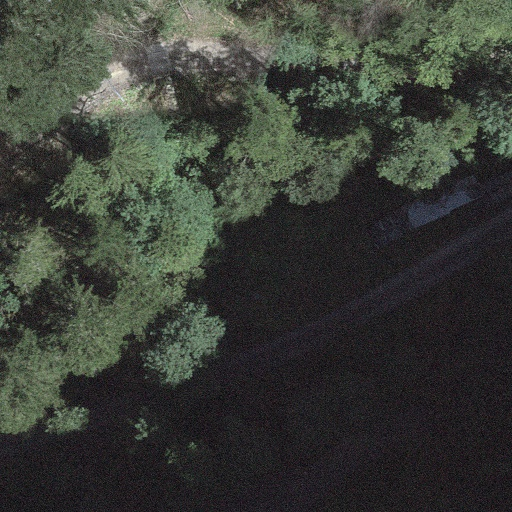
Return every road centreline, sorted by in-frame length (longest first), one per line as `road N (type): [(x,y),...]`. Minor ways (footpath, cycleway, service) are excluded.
road 1 (unclassified): [(0,444),(296,344),(511,219)]
road 2 (track): [(0,139),(110,75),(173,58),(328,69),(405,63),(511,40)]
